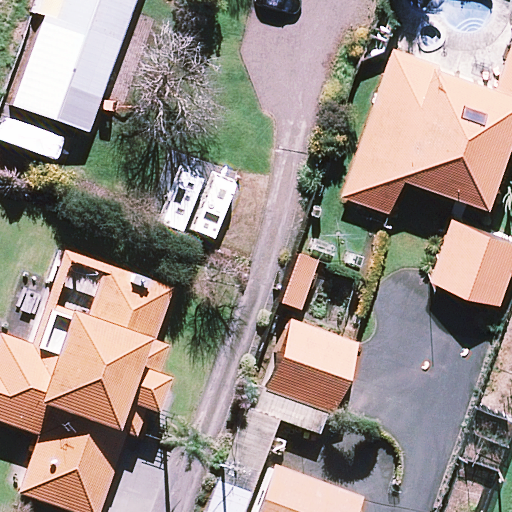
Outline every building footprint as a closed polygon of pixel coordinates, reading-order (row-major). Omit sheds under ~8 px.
[(134,0),(59,0),(45,41),(36,37),(11,106),(87,133),(134,0)] [(511,46),(501,79),(397,43),(344,194),(392,211),(406,172),(493,202),(511,147),(511,46)] [(511,270),(511,236),(454,217),(433,277),(502,301),(511,270)] [(170,289),(62,250),(26,348),(0,338),(0,422),(36,435),(16,492),(71,511),(96,511),(124,435),(135,439),(144,412),(155,416),(169,378),(159,375),(169,346),(152,340),(170,289)] [(300,311),(315,263),(295,257),(280,305),(300,311)] [(260,392),(245,387),(201,511),(244,511),(277,419),(324,436),(356,345),(285,320),(260,392)] [(253,511),(355,511),(359,501),(270,468),(253,511)]
